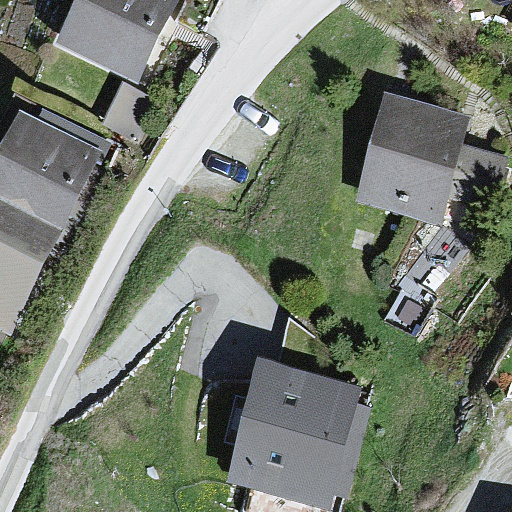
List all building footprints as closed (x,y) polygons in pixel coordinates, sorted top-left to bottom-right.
[(172,0),(85,0),(59,53),(147,93),(187,7),(172,0)] [(386,104),(354,211),(443,242),(476,133),(386,104)] [(61,238),(104,150),(18,109),(0,145),(0,208),(59,237),(61,238)] [(0,329),(11,335),(59,237),(0,208),(0,329)] [(278,511),(337,511),(358,397),(263,370),(232,502),(278,511)]
